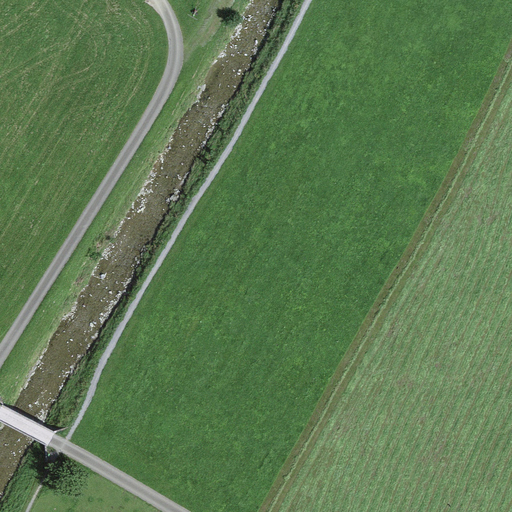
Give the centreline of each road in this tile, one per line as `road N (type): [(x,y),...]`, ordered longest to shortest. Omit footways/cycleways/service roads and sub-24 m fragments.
road 1 (residential): [(0,358),(170,78),(176,46),(160,0)]
road 2 (residential): [(175,511),(0,412)]
